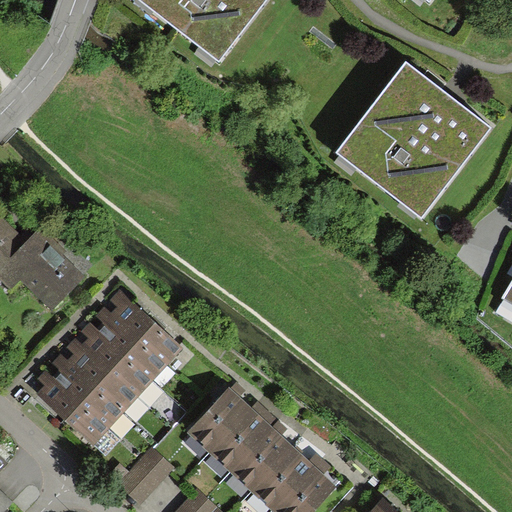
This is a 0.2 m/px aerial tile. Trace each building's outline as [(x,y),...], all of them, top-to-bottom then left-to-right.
[(140,0),(219,61),(266,0),(140,0)] [(337,153),(422,217),(490,129),(406,63),(337,153)] [(0,267),(26,239),(1,215),(0,216),(0,267)] [(67,251),(40,225),(32,233),(26,239),(0,267),(0,277),(12,289),(20,280),(52,310),(85,276),(63,254),(67,251)] [(511,282),(503,298),(511,303),(511,282)] [(118,307),(113,312),(169,365),(184,349),(120,289),(110,299),(118,307)] [(104,322),(97,328),(154,381),(169,365),(113,312),(105,305),(96,315),(104,322)] [(89,338),(83,344),(139,396),(154,381),(97,328),(90,321),(81,330),(89,338)] [(74,354),(68,360),(124,412),(139,396),(83,344),(75,336),(66,346),(74,354)] [(68,360),(61,353),(52,362),(59,370),(53,376),(109,428),(124,412),(68,360)] [(37,395),(92,446),(109,428),(53,376),(46,369),(37,378),(45,386),(37,395)] [(237,382),(230,389),(239,397),(246,390),(237,382)] [(187,433),(206,450),(248,405),(239,397),(230,389),(228,387),(187,433)] [(258,402),(252,409),(268,424),(270,425),(276,418),(258,402)] [(248,405),(206,450),(227,469),(268,424),(252,409),(248,405)] [(279,420),(272,427),(282,436),(288,429),(279,420)] [(268,424),(227,469),(249,489),(291,444),(282,436),(272,427),(270,425),(268,424)] [(291,444),(249,489),(271,509),(313,464),(309,461),(291,444)] [(152,447),(118,485),(141,505),(175,468),(152,447)] [(316,453),(309,461),(313,464),(324,474),(331,466),(316,453)] [(0,472),(9,463),(0,454),(0,472)] [(313,464),(271,509),(274,511),(312,511),(337,486),(324,474),(313,464)] [(0,511),(4,511),(14,503),(0,488),(0,511)] [(197,489),(175,511),(212,511),(217,507),(197,489)] [(397,511),(382,498),(369,511),(397,511)]
